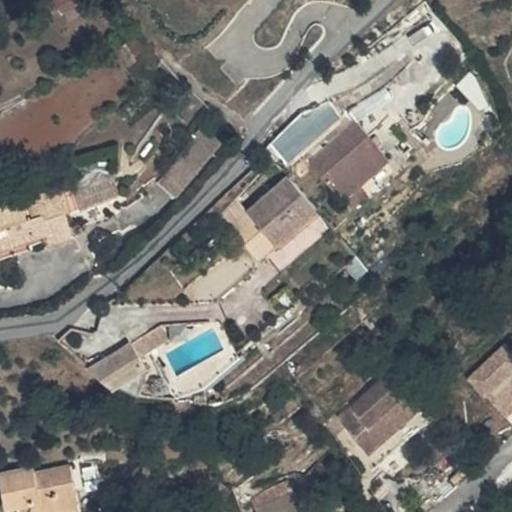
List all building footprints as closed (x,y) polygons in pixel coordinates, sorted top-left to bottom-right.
[(319,102),(272,143),(290,164),(337,123),(319,102)] [(303,158),(342,200),(389,157),(347,115),(303,158)] [(151,165),(138,177),(150,189),(158,181),(171,192),(226,138),(208,122),(200,132),(197,129),(157,171),(151,165)] [(69,179),(80,208),(120,191),(107,162),(69,179)] [(275,251),(315,212),(284,179),(245,219),(275,251)] [(372,194),(361,183),(342,200),(353,212),(372,194)] [(0,252),(44,239),(47,250),(72,242),(58,193),(0,210),(0,252)] [(0,264),(47,250),(44,239),(0,252),(0,264)] [(144,334),(150,347),(172,337),(166,324),(144,334)] [(119,374),(125,388),(155,370),(147,356),(119,374)] [(511,366),(480,391),(504,426),(511,437),(511,366)] [(397,377),(340,418),(367,456),(424,416),(397,377)] [(360,461),(367,456),(340,418),(333,423),(360,461)] [(393,511),(436,511),(474,485),(457,460),(391,508),(393,511)] [(24,492),(0,500),(0,511),(70,511),(62,485),(26,497),(24,492)] [(298,511),(291,487),(251,499),(254,511),(298,511)]
